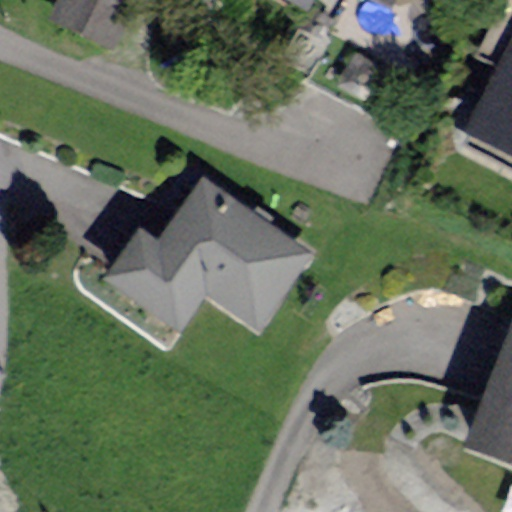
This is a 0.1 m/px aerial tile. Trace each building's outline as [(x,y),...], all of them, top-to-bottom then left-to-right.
[(145,0),(58,0),(44,30),(116,63),(145,0)] [(401,0),(283,0),(321,19),(330,0),(370,0),(395,13),(401,0)] [(511,43),(462,138),(511,163),(511,43)] [(316,261),(208,181),(165,240),(147,227),(103,287),(185,346),(215,305),(260,338),(316,261)] [(511,327),(464,454),(511,472),(511,327)]
